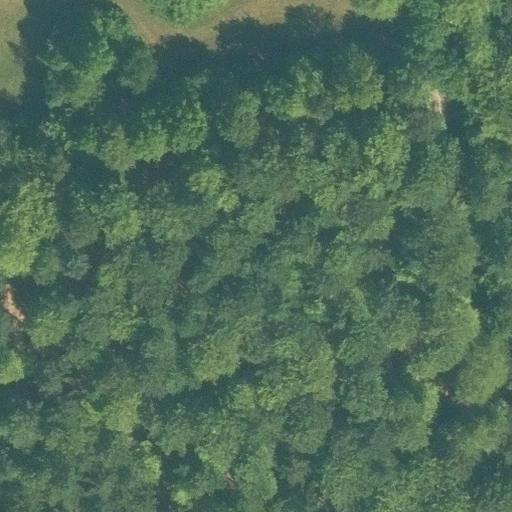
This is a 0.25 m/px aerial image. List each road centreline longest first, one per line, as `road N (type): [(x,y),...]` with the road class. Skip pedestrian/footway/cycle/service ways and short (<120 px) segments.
road 1 (tertiary): [(398,511),(454,402),(473,335),(477,258),(420,0)]
road 2 (track): [(473,59),(0,171)]
